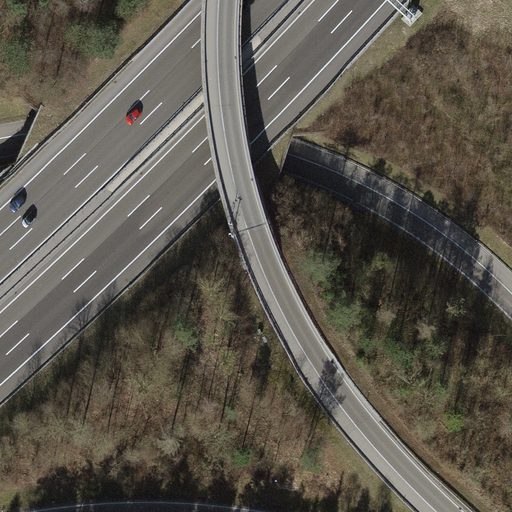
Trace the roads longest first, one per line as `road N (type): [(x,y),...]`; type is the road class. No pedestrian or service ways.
road 1 (motorway): [(228,0),(232,124),(265,251),(341,390),(450,511)]
road 2 (motorway): [(511,305),(415,225),(285,161),(218,143),(136,135),(0,149)]
road 3 (motorway): [(0,350),(351,0)]
road 4 (motorway): [(250,0),(0,246)]
